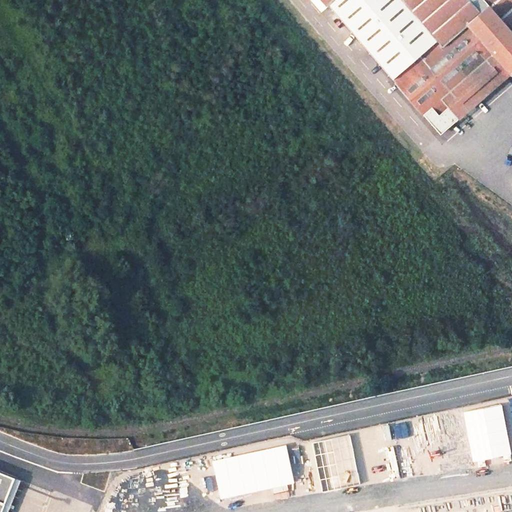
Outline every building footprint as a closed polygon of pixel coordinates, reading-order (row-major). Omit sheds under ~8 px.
[(446,127),(511,68),(511,0),(328,0),(336,9),(339,6),(446,127)] [(509,171),(482,140),(464,156),(492,186),(509,171)] [(425,408),(428,427),(440,425),(436,406),(425,408)] [(394,420),(397,431),(418,426),(415,414),(394,420)] [(368,421),(371,433),(376,431),(378,439),(386,437),(382,418),(368,421)] [(407,457),(433,448),(430,440),(404,449),(407,457)] [(455,511),(505,492),(511,508),(511,451),(356,511),(455,511)] [(83,484),(104,492),(108,480),(87,473),(83,484)] [(311,476),(288,485),(290,492),(314,483),(311,476)] [(0,511),(11,487),(0,482),(0,511)] [(212,511),(244,511),(245,497),(213,497),(212,511)] [(108,511),(137,511),(112,502),(108,511)]
